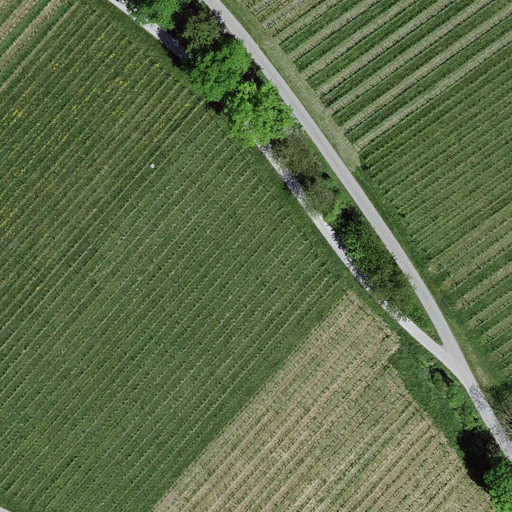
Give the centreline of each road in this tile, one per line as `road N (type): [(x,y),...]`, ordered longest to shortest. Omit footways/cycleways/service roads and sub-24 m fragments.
road 1 (track): [(206,0),(252,49),(406,266),(511,451)]
road 2 (track): [(125,0),(222,94),(378,297),(457,365)]
